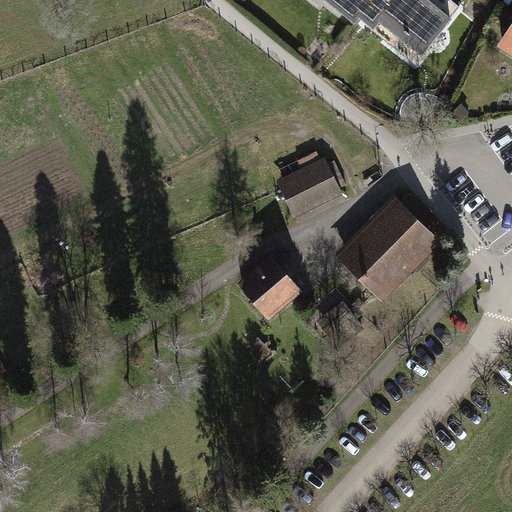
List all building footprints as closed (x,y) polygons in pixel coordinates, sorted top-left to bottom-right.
[(324,0),(414,69),(461,8),(449,0),(324,0)] [(511,21),(498,44),(511,53),(511,21)] [(291,218),(340,196),(338,192),(346,188),(335,164),(327,168),(325,163),(322,164),(318,156),(299,165),(303,173),(276,185),(291,218)] [(384,296),(442,238),(395,191),(337,250),(384,296)] [(268,315),(303,286),(273,252),(239,281),(268,315)] [(340,287),(311,306),(339,348),(368,329),(340,287)] [(0,377),(11,371),(0,353),(0,377)]
